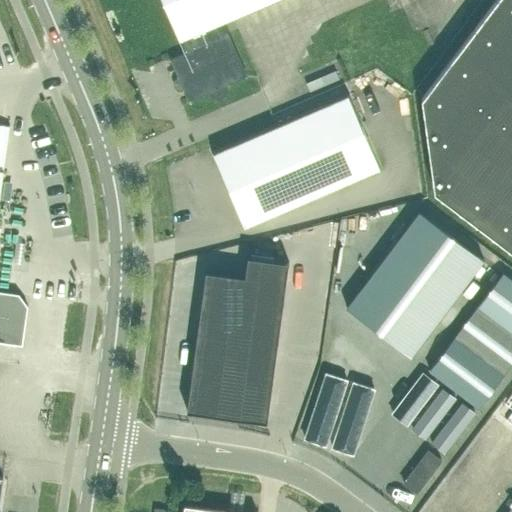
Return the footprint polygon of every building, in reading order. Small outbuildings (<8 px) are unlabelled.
[(187,101),(206,93),(210,97),(215,98),(220,97),(225,94),(227,89),(227,84),(226,84),(246,76),(223,22),(273,0),(160,0),(183,52),(169,58),(187,101)] [(511,511),(511,0),(495,0),(421,98),(433,191),(511,250),(511,506),(507,511),(511,511)] [(381,168),(348,93),(210,152),(212,156),(265,218),(381,168)] [(399,96),(403,121),(415,119),(411,94),(399,96)] [(425,216),(353,312),(417,360),(489,264),(425,216)] [(188,408),(269,420),(291,259),(251,253),(248,273),(208,268),(188,408)] [(511,279),(502,272),(429,369),(479,407),(511,362),(511,279)] [(0,341),(21,345),(27,306),(18,294),(0,291),(0,341)] [(436,447),(412,479),(425,489),(449,457),(436,447)]
